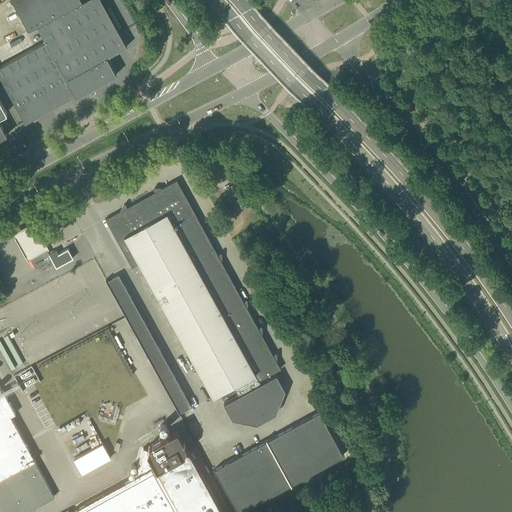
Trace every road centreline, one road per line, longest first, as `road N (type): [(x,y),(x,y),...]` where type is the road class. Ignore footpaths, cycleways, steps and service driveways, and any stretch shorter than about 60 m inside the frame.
road 1 (unknown): [(83,211),(130,276),(204,413),(232,436),(257,436),(290,416),(291,369),(185,169),(145,182)]
road 2 (primary): [(214,0),(414,218),(511,360)]
road 3 (primary): [(511,314),(437,214),(238,0)]
road 4 (primary): [(244,94),(423,283),(511,409)]
road 5 (primary): [(511,261),(430,147),(336,43)]
road 6 (tertiary): [(0,212),(244,94)]
road 7 (tertiary): [(220,68),(0,186)]
